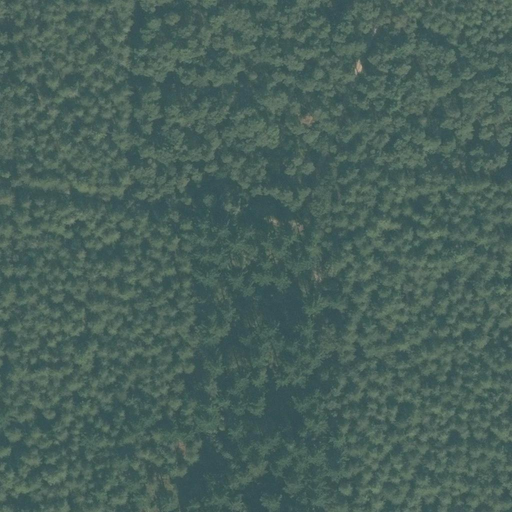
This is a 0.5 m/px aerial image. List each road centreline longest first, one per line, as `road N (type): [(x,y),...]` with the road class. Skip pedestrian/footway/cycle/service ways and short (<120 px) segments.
road 1 (track): [(322,488),(316,177),(381,0)]
road 2 (track): [(8,0),(11,286),(0,380)]
road 3 (track): [(322,488),(511,431)]
road 4 (track): [(511,320),(320,362)]
road 5 (track): [(134,11),(128,200)]
road 6 (track): [(511,175),(323,160)]
road 7 (track): [(197,372),(191,208)]
road 8 (track): [(370,31),(511,39)]
road 9 (track): [(205,511),(197,372)]
road 10 (track): [(128,200),(0,183)]
road 11 (track): [(191,208),(313,225)]
